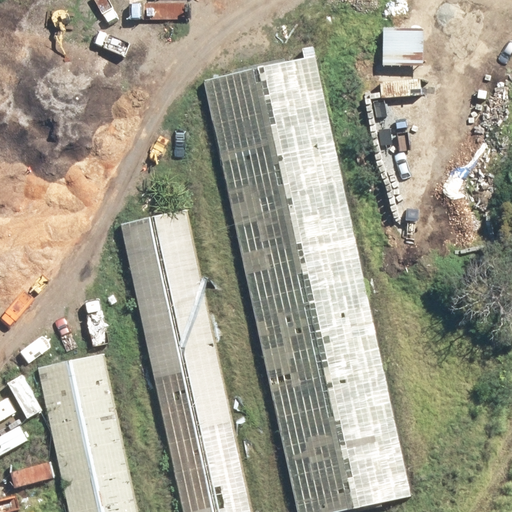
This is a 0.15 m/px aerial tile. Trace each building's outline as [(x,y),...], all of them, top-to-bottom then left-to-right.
[(204,82),(302,511),(338,511),(420,494),(320,56),(204,82)] [(257,511),(192,212),(125,226),(187,511),(257,511)] [(139,511),(106,360),(45,373),(76,511),(139,511)] [(39,373),(21,376),(29,418),(46,415),(39,373)] [(0,459),(33,439),(23,424),(0,438),(0,459)]
